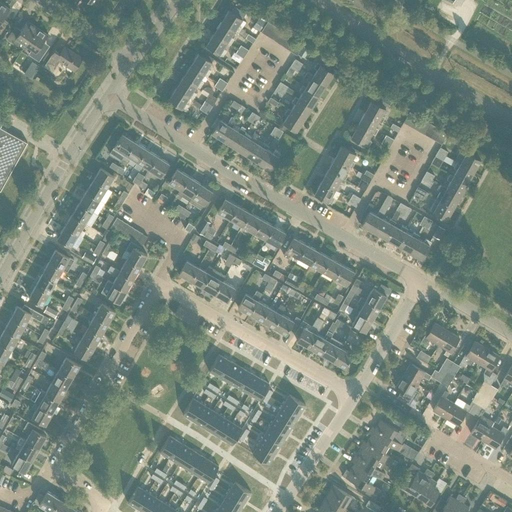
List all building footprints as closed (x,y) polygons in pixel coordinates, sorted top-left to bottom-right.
[(0,0),(0,33),(1,34),(9,22),(3,18),(10,8),(0,0)] [(229,10),(221,21),(235,30),(238,32),(242,27),(238,25),(242,19),(229,10)] [(20,40),(26,44),(38,27),(28,20),(21,30),(15,26),(7,38),(16,45),(20,40)] [(231,36),(235,30),(221,21),(213,33),(227,42),(230,44),(234,39),(231,36)] [(266,35),(273,24),(268,21),(261,32),(266,35)] [(266,35),(271,38),(278,28),(273,24),(266,35)] [(48,33),(38,27),(26,44),(32,49),(29,53),(39,60),(47,48),(41,44),(48,33)] [(276,41),(283,31),(278,28),(271,38),(276,41)] [(276,41),(281,45),(288,34),(283,31),(276,41)] [(223,48),(227,42),(213,33),(206,45),(223,56),(226,50),(223,48)] [(253,43),(255,40),(256,38),(248,33),(245,38),(253,43)] [(286,48),(293,38),(288,34),(281,45),(286,48)] [(286,48),(291,51),(298,41),(293,38),(286,48)] [(297,55),(303,44),(298,41),(291,51),(297,55)] [(249,50),(241,45),(235,53),(243,58),(249,50)] [(82,58),(65,46),(61,52),(56,49),(44,66),(53,72),(60,61),(74,70),(82,58)] [(191,65),(204,73),(207,75),(210,70),(207,68),(212,62),(198,53),(191,65)] [(235,68),(239,61),(229,55),(225,62),(235,68)] [(295,58),(293,62),(301,67),(303,63),(295,58)] [(317,69),(313,75),(327,84),(334,72),(317,61),(314,67),(317,69)] [(298,72),(301,67),(293,62),(290,67),(298,72)] [(200,80),(204,73),(191,65),(183,76),(197,85),(200,87),(203,82),(200,80)] [(310,81),(306,87),(319,95),(327,84),(313,75),(310,73),(307,72),(304,77),(310,81)] [(193,91),(197,85),(183,76),(176,87),(189,96),(192,98),(196,93),(193,91)] [(228,82),(220,77),(217,81),(225,87),(228,82)] [(225,87),(217,81),(214,85),(222,91),(225,87)] [(280,81),(278,85),(285,90),(288,86),(280,81)] [(283,94),(285,90),(278,85),(275,90),(283,94)] [(302,92),(298,99),(312,107),(319,95),(306,87),(302,85),(299,90),(302,92)] [(185,103),(189,96),(176,87),(168,99),(185,110),(188,105),(185,103)] [(209,93),(202,104),(210,109),(213,105),(212,105),(217,98),(209,93)] [(278,102),(271,97),(271,96),(268,101),(275,106),(278,102)] [(295,104),(291,110),(304,119),(312,107),(298,99),(295,96),(291,102),(295,104)] [(202,104),(196,100),(194,103),(200,108),(199,108),(207,114),(210,109),(202,104)] [(364,112),(379,120),(382,122),(385,116),(382,114),(385,108),(371,100),(364,112)] [(240,115),(245,107),(240,104),(235,112),(240,115)] [(297,130),(304,119),(291,110),(287,108),(284,114),(287,116),(283,122),(297,130)] [(247,119),(251,122),(256,114),(252,111),(247,119)] [(409,125),(415,114),(410,111),(404,122),(409,125)] [(379,120),(364,112),(358,124),(372,132),(375,134),(378,128),(375,127),(379,120)] [(260,117),(256,114),(251,122),(255,124),(260,117)] [(414,128),(420,117),(415,114),(409,125),(414,128)] [(419,131),(425,120),(420,117),(414,128),(419,131)] [(223,140),(232,127),(234,124),(229,120),(227,123),(220,119),(212,133),(223,140)] [(424,134),(431,123),(425,120),(419,131),(424,134)] [(0,190),(0,191),(27,142),(0,126),(2,123),(0,122),(0,190)] [(390,127),(398,132),(401,127),(393,123),(390,127)] [(430,137),(436,126),(431,123),(424,134),(430,137)] [(372,132),(358,124),(351,136),(368,146),(371,140),(368,139),(372,132)] [(270,134),(274,136),(279,128),(275,126),(270,134)] [(435,140),(441,129),(436,126),(430,137),(435,140)] [(243,134),(244,134),(246,131),(240,128),(239,131),(232,127),(223,140),(235,148),(243,134)] [(283,131),(279,128),(274,136),(278,139),(283,131)] [(442,144),(448,133),(441,129),(435,140),(442,144)] [(114,147),(125,154),(134,141),(122,133),(114,147)] [(255,141),(257,138),(252,135),(250,138),(244,134),(243,134),(235,148),(246,155),(255,141)] [(384,139),(392,143),(394,139),(386,135),(384,139)] [(266,149),(267,149),(269,146),(257,138),(255,141),(246,155),(258,162),(266,149)] [(392,143),(384,139),(381,143),(389,148),(392,143)] [(125,154),(137,162),(145,148),(134,141),(125,154)] [(355,153),(341,145),(334,157),(348,165),(348,166),(351,167),(354,162),(351,160),(355,153)] [(448,151),(440,147),(438,151),(446,155),(448,151)] [(142,165),(148,169),(157,156),(145,148),(137,162),(134,166),(139,169),(142,165)] [(273,153),(267,149),(266,149),(258,162),(269,170),(280,153),(275,150),(273,153)] [(463,157),(460,164),(474,171),(480,160),(463,150),(460,155),(463,157)] [(446,155),(438,151),(435,155),(443,160),(446,155)] [(157,156),(148,169),(160,177),(169,163),(157,156)] [(348,165),(334,157),(328,169),(342,177),(345,179),(348,174),(345,172),(348,166),(348,165)] [(109,166),(115,170),(118,165),(112,162),(109,166)] [(457,169),(453,176),(467,183),(474,171),(460,164),(456,162),(453,167),(457,169)] [(124,169),(118,165),(115,170),(121,174),(124,169)] [(101,168),(93,179),(107,188),(114,176),(101,168)] [(169,181),(180,189),(189,176),(177,169),(169,181)] [(342,177),(328,169),(321,181),(335,189),(338,191),(341,186),(338,184),(342,177)] [(364,174),(372,178),(374,174),(366,170),(364,174)] [(426,171),(424,175),(432,180),(435,175),(426,171)] [(372,178),(364,174),(361,178),(369,182),(372,178)] [(446,188),(460,195),(467,184),(453,176),(450,174),(447,179),(450,181),(446,188)] [(430,184),(432,180),(424,175),(422,179),(430,184)] [(132,181),(138,185),(141,180),(135,176),(132,181)] [(180,189),(192,196),(200,183),(189,176),(180,189)] [(86,191),(99,199),(107,188),(93,179),(86,191)] [(147,184),(141,180),(138,185),(144,189),(147,184)] [(335,189),(321,181),(314,194),(331,203),(334,198),(331,196),(335,189)] [(212,191),(200,183),(192,196),(204,204),(212,191)] [(440,199),(454,207),(460,195),(446,188),(439,184),(437,189),(440,191),(436,198),(440,200),(440,199)] [(426,191),(418,186),(415,191),(423,195),(426,191)] [(120,196),(125,199),(128,193),(124,190),(120,196)] [(86,191),(79,203),(92,211),(99,199),(86,191)] [(158,198),(165,201),(167,197),(161,193),(158,198)] [(350,198),(358,202),(360,198),(353,193),(350,198)] [(388,206),(393,198),(389,195),(384,203),(388,206)] [(121,205),(125,199),(120,196),(116,202),(121,205)] [(229,219),(237,205),(225,198),(217,212),(229,219)] [(358,202),(350,198),(348,202),(356,206),(358,202)] [(454,207),(440,199),(440,200),(436,198),(433,203),(430,209),(433,211),(433,212),(447,219),(454,207)] [(373,232),(385,238),(393,224),(399,215),(404,204),(400,202),(391,219),(390,218),(388,221),(382,217),(381,217),(373,232)] [(79,203),(72,214),(85,223),(92,211),(79,203)] [(182,212),(185,208),(178,204),(176,208),(182,212)] [(404,204),(399,215),(404,218),(410,208),(404,204)] [(241,225),(249,212),(237,205),(229,219),(241,225)] [(191,212),(185,208),(182,212),(188,216),(191,212)] [(373,232),(381,217),(382,217),(383,214),(378,211),(376,214),(369,210),(361,225),(373,232)] [(253,232),(261,219),(249,212),(241,225),(253,232)] [(109,213),(105,219),(110,222),(113,216),(109,213)] [(65,226),(78,234),(82,237),(86,231),(81,229),(85,223),(72,214),(65,226)] [(419,224),(424,226),(428,218),(424,215),(419,224)] [(110,227),(116,231),(123,220),(117,217),(110,227)] [(210,222),(204,218),(196,230),(202,234),(210,222)] [(433,220),(428,218),(424,226),(428,228),(433,220)] [(106,228),(110,222),(105,219),(101,225),(106,228)] [(265,239),(273,225),(261,219),(253,232),(265,239)] [(121,234),(128,223),(123,220),(116,231),(121,234)] [(184,228),(189,232),(194,225),(189,222),(184,228)] [(121,234),(126,237),(133,226),(128,223),(121,234)] [(385,238),(397,245),(405,231),(407,228),(402,225),(400,228),(393,224),(385,238)] [(273,225),(265,239),(277,246),(285,232),(273,225)] [(445,229),(438,225),(433,235),(439,239),(445,229)] [(74,241),(78,234),(65,226),(57,238),(71,246),(75,248),(78,244),(74,241)] [(131,240),(138,230),(133,226),(126,237),(131,240)] [(131,240),(136,244),(143,233),(138,230),(131,240)] [(213,234),(207,231),(204,236),(210,239),(213,234)] [(397,245),(409,252),(417,238),(419,235),(414,232),(412,235),(405,231),(397,245)] [(148,236),(143,233),(136,244),(141,247),(148,236)] [(298,257),(306,244),(294,237),(286,250),(298,257)] [(409,252),(421,259),(431,241),(426,238),(424,241),(417,238),(409,252)] [(100,240),(96,245),(101,248),(105,242),(100,240)] [(209,248),(212,243),(206,240),(203,244),(209,248)] [(106,247),(110,250),(114,244),(109,241),(106,247)] [(228,249),(231,244),(225,241),(222,245),(228,249)] [(212,243),(209,248),(215,251),(218,247),(212,243)] [(231,244),(228,249),(234,252),(237,248),(231,244)] [(306,244),(298,257),(310,264),(318,251),(306,244)] [(97,254),(101,248),(96,245),(93,251),(97,254)] [(110,250),(106,247),(102,253),(107,256),(110,250)] [(127,259),(140,267),(147,255),(133,247),(127,259)] [(49,261),(62,269),(67,271),(70,266),(65,264),(69,257),(56,249),(49,261)] [(466,249),(461,258),(466,261),(471,252),(466,249)] [(85,250),(82,256),(92,263),(96,257),(85,250)] [(318,251),(310,264),(322,271),(329,257),(318,251)] [(233,261),(236,257),(230,253),(227,258),(233,261)] [(246,259),(252,263),(255,258),(249,254),(246,259)] [(236,257),(233,261),(239,265),(242,260),(236,257)] [(329,257),(322,271),(334,278),(341,264),(329,257)] [(261,261),(255,258),(252,263),(258,266),(261,261)] [(120,271),(133,278),(140,267),(127,259),(120,271)] [(191,280),(199,267),(186,260),(179,274),(191,280)] [(62,269),(49,261),(42,273),(56,281),(62,269)] [(82,272),(79,278),(83,280),(86,274),(87,274),(91,266),(86,263),(81,271),(82,272)] [(341,264),(334,278),(346,284),(353,271),(341,264)] [(92,271),(97,273),(100,267),(96,265),(92,271)] [(127,290),(133,278),(120,271),(110,265),(107,270),(117,276),(113,283),(127,290)] [(211,273),(214,268),(208,265),(205,270),(199,267),(191,280),(203,287),(210,273),(211,273)] [(281,273),(275,269),(272,274),(279,278),(281,273)] [(97,273),(92,271),(89,277),(93,280),(97,273)] [(49,294),(56,281),(42,273),(35,286),(49,294)] [(222,280),(211,273),(210,273),(203,287),(215,294),(222,280)] [(268,281),(271,276),(265,273),(262,278),(268,281)] [(271,276),(268,281),(265,287),(270,290),(273,284),(274,285),(277,280),(271,276)] [(290,284),(296,288),(299,283),(293,279),(290,284)] [(227,301),(234,287),(222,280),(215,294),(227,301)] [(127,290),(113,283),(106,295),(120,302),(127,290)] [(299,283),(296,288),(302,291),(305,286),(299,283)] [(349,290),(354,293),(358,287),(353,284),(349,290)] [(42,305),(49,294),(35,286),(29,298),(42,305)] [(292,295),(295,290),(289,287),(286,291),(292,295)] [(366,299),(379,307),(386,295),(373,287),(366,299)] [(295,290),(292,295),(298,298),(301,293),(295,290)] [(351,299),(354,293),(349,290),(346,296),(351,299)] [(250,314),(258,300),(245,293),(238,307),(250,314)] [(314,297),(320,301),(323,297),(317,293),(314,297)] [(343,296),(338,293),(333,302),(338,305),(343,296)] [(329,300),(323,297),(320,301),(326,305),(329,300)] [(359,311),(373,319),(379,307),(366,299),(359,311)] [(258,300),(250,314),(262,321),(269,307),(258,300)] [(79,304),(75,302),(71,308),(76,311),(79,304)] [(95,315),(108,322),(115,311),(101,303),(95,315)] [(276,310),(269,307),(262,321),(274,327),(285,306),(280,303),(276,310)] [(18,305),(11,317),(25,325),(31,313),(18,305)] [(58,312),(47,306),(44,311),(55,317),(58,312)] [(328,315),(330,310),(324,307),(321,311),(328,315)] [(336,314),(330,310),(328,315),(334,318),(336,314)] [(366,331),(373,319),(359,311),(352,323),(366,331)] [(293,320),(281,314),(274,327),(286,334),(293,320)] [(108,322),(95,315),(88,327),(101,334),(108,322)] [(309,347),(317,334),(324,320),(317,316),(310,329),(304,327),(297,340),(309,347)] [(18,337),(25,325),(11,317),(4,329),(18,337)] [(438,345),(447,330),(434,322),(427,335),(425,334),(421,341),(427,344),(430,340),(438,345)] [(65,329),(60,327),(57,333),(61,335),(65,329)] [(101,334),(88,327),(81,339),(94,346),(101,334)] [(0,342),(11,349),(18,337),(4,329),(0,337),(0,342)] [(362,336),(351,329),(346,337),(357,344),(362,336)] [(327,330),(323,337),(317,334),(309,347),(321,354),(328,340),(331,336),(333,333),(327,330)] [(447,330),(438,345),(446,350),(444,354),(448,356),(459,337),(447,330)] [(328,340),(321,354),(333,361),(340,347),(341,347),(343,343),(331,336),(328,340)] [(94,346),(81,339),(74,351),(88,358),(94,346)] [(478,363),(487,348),(475,341),(467,354),(465,353),(461,360),(467,364),(470,358),(478,363)] [(0,358),(5,361),(11,349),(0,342),(0,358)] [(352,354),(341,347),(340,347),(333,361),(345,368),(352,354)] [(485,395),(491,384),(486,381),(494,369),(492,368),(499,356),(487,348),(478,363),(486,368),(484,373),(484,381),(478,391),(485,395)] [(431,356),(420,350),(416,357),(426,363),(431,356)] [(218,354),(209,371),(219,377),(229,360),(218,354)] [(43,360),(38,357),(35,363),(39,366),(43,360)] [(59,369),(73,377),(79,365),(66,357),(59,369)] [(448,371),(454,361),(447,357),(440,370),(446,374),(448,371)] [(229,360),(219,377),(229,382),(239,366),(229,360)] [(448,371),(454,375),(460,365),(454,361),(448,371)] [(410,363),(403,375),(417,384),(422,376),(428,379),(430,375),(410,363)] [(511,383),(511,363),(503,379),(501,383),(505,385),(507,381),(511,383)] [(239,366),(229,382),(239,388),(249,371),(239,366)] [(442,380),(446,374),(440,370),(435,367),(431,374),(442,380)] [(73,377),(59,369),(52,381),(66,388),(73,377)] [(249,371),(239,388),(249,394),(258,377),(249,371)] [(448,371),(446,374),(442,380),(449,384),(454,375),(448,371)] [(25,381),(29,384),(33,378),(28,375),(25,381)] [(417,384),(403,375),(395,387),(403,392),(399,399),(409,405),(413,398),(415,400),(419,393),(414,390),(417,384)] [(258,377),(249,394),(260,400),(270,383),(258,377)] [(29,384),(25,381),(21,387),(26,390),(29,384)] [(66,388),(52,381),(46,392),(46,393),(59,400),(66,388)] [(485,395),(491,399),(498,388),(491,384),(485,395)] [(0,393),(10,399),(13,393),(3,387),(0,392),(0,393)] [(382,389),(379,394),(391,400),(393,395),(382,389)] [(52,412),(59,400),(46,393),(46,392),(41,390),(34,402),(39,405),(52,412)] [(433,410),(445,417),(454,403),(445,397),(449,392),(445,390),(433,410)] [(478,405),(485,395),(478,391),(472,401),(478,405)] [(485,395),(478,405),(485,409),(491,399),(485,395)] [(288,396),(281,406),(298,417),(304,406),(288,396)] [(193,398),(183,414),(193,420),(203,404),(193,398)] [(19,401),(15,399),(11,405),(16,408),(19,401)] [(465,403),(462,408),(454,403),(445,417),(457,425),(469,405),(465,403)] [(203,404),(193,420),(203,426),(213,410),(203,404)] [(45,424),(52,412),(39,405),(32,417),(45,424)] [(422,411),(412,405),(409,410),(419,416),(422,411)] [(281,406),(275,416),(292,426),(298,417),(281,406)] [(213,410),(203,426),(212,432),(222,416),(213,410)] [(3,413),(0,419),(6,422),(9,416),(3,413)] [(470,433),(482,440),(493,422),(482,415),(479,418),(470,433)] [(12,416),(8,422),(13,425),(16,419),(12,416)] [(222,416),(212,432),(222,438),(232,422),(222,416)] [(275,416),(269,426),(286,436),(292,426),(275,416)] [(31,430),(25,440),(39,448),(46,436),(33,428),(35,425),(20,417),(17,422),(31,430)] [(371,434),(388,444),(399,451),(402,444),(393,439),(399,430),(380,419),(375,428),(372,426),(368,432),(371,434)] [(232,422),(222,438),(232,445),(242,428),(232,422)] [(500,431),(491,425),(482,440),(495,448),(507,428),(503,426),(500,431)] [(269,426),(263,435),(280,446),(286,436),(269,426)] [(383,452),(388,444),(371,434),(366,442),(363,440),(360,447),(363,449),(379,458),(390,465),(394,459),(383,452)] [(169,435),(159,451),(169,458),(180,441),(169,435)] [(263,435),(257,445),(274,455),(280,446),(263,435)] [(39,448),(25,440),(19,452),(32,460),(39,448)] [(180,441),(169,458),(179,464),(189,447),(180,441)] [(257,445),(251,455),(267,465),(274,455),(257,445)] [(189,447),(179,464),(189,470),(199,453),(189,447)] [(379,458),(363,449),(358,457),(355,455),(351,461),(354,463),(370,473),(381,479),(385,473),(374,466),(379,458)] [(25,472),(32,460),(19,452),(12,464),(25,472)] [(199,453),(189,470),(198,476),(209,459),(199,453)] [(209,459),(198,476),(209,482),(219,466),(209,459)] [(365,481),(370,473),(354,463),(349,471),(346,469),(342,476),(366,490),(365,493),(375,498),(380,490),(365,481)] [(416,494),(430,471),(426,469),(425,471),(419,468),(414,476),(409,472),(399,487),(406,491),(407,489),(416,494)] [(430,471),(416,494),(425,500),(424,502),(430,505),(439,491),(433,487),(438,479),(432,476),(434,473),(430,471)] [(235,481),(228,492),(245,502),(251,492),(235,481)] [(325,497),(344,508),(348,500),(352,503),(355,498),(332,484),(325,497)] [(138,486),(128,502),(138,509),(148,492),(138,486)] [(39,504),(51,511),(59,498),(47,491),(39,504)] [(148,492),(138,509),(143,511),(149,511),(158,498),(148,492)] [(228,492),(222,501),(239,511),(245,502),(228,492)] [(452,511),(462,496),(458,494),(457,497),(451,493),(446,501),(441,498),(431,511),(452,511)] [(466,498),(462,496),(452,511),(465,511),(470,505),(464,501),(466,498)] [(341,511),(344,508),(325,497),(318,509),(323,511),(341,511)] [(51,511),(66,511),(71,506),(59,498),(51,511)] [(158,498),(149,511),(162,511),(167,504),(158,498)] [(377,511),(381,506),(368,499),(365,505),(376,511),(377,511)] [(222,501),(216,511),(218,511),(238,511),(239,511),(222,501)]
